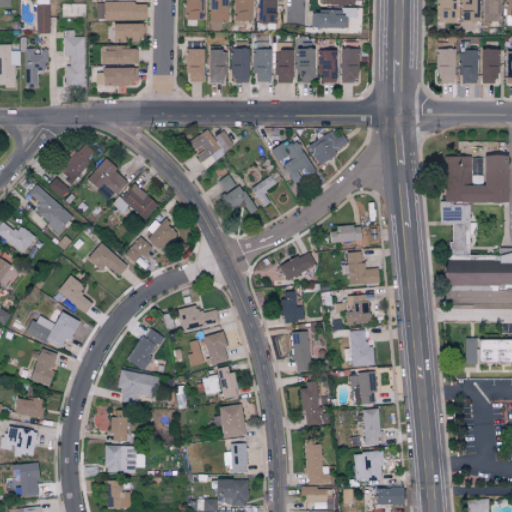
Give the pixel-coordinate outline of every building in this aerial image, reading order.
[(184,0),(184,21),(201,21),(201,0),(184,0)] [(209,0),(209,22),(226,22),(226,0),(209,0)] [(250,0),(233,0),(233,24),(250,24),(250,0)] [(256,0),(256,24),(274,25),(274,0),(256,0)] [(455,23),(454,0),(435,0),(436,24),(455,23)] [(476,0),(460,0),(460,31),(476,31),(476,0)] [(480,0),(481,23),(499,23),(498,0),(480,0)] [(95,3),(95,21),(144,20),(144,2),(95,3)] [(61,16),(84,17),(84,4),(61,4),(61,16)] [(312,10),(312,29),(346,29),(346,17),(351,17),(352,11),(312,10)] [(143,24),(110,24),(111,41),(143,41),(143,24)] [(82,37),(72,37),(72,31),(62,31),(62,56),(68,56),(68,66),(64,66),(64,87),(82,87),(82,37)] [(458,84),(473,84),(473,42),(458,42),(458,84)] [(0,87),(13,87),(12,66),(18,66),(18,51),(9,51),(9,45),(0,44),(0,87)] [(452,84),(453,45),(435,45),(434,83),(452,84)] [(102,65),(136,65),(136,50),(124,50),(124,46),(102,47),(102,65)] [(45,72),(45,52),(32,52),(32,49),(23,49),(23,88),(36,87),(36,72),(45,72)] [(202,50),(185,49),(184,82),(201,82),(202,50)] [(247,50),(230,49),(229,83),(247,83),(247,50)] [(355,49),(338,50),(338,83),(356,83),(355,49)] [(269,50),(252,50),(252,82),(268,82),(269,50)] [(311,50),(294,50),(295,82),(312,82),(311,50)] [(496,50),(479,50),(478,84),(495,84),(496,50)] [(206,51),(207,83),(225,83),(224,51),(206,51)] [(290,83),(290,51),(274,51),(274,83),(290,83)] [(333,52),(317,52),(318,83),(334,83),(333,52)] [(136,70),(94,69),(94,85),(135,86),(136,70)] [(211,137),(206,129),(186,141),(193,152),(200,163),(206,159),(207,162),(232,147),(223,130),(211,137)] [(341,133),(333,137),(330,131),(306,144),(316,162),(348,145),(341,133)] [(268,150),(277,164),(279,163),(293,184),(300,179),(296,172),(302,169),(306,176),(314,170),(295,140),(283,147),(280,142),(268,150)] [(70,182),(94,153),(81,142),(57,171),(70,182)] [(469,155),(443,156),(443,201),(505,201),(504,154),(481,155),(482,184),(469,184),(469,155)] [(126,180),(103,159),(85,179),(108,200),(126,180)] [(216,181),(224,193),(218,197),(228,213),(242,204),(248,214),(254,211),(229,172),(216,181)] [(260,207),(270,203),(264,190),(274,185),(270,176),(249,186),(260,207)] [(67,186),(52,177),(45,188),(61,197),(67,186)] [(26,193),(39,204),(32,211),(56,233),(70,217),(35,184),(26,193)] [(120,198),(143,220),(156,205),(133,184),(120,198)] [(449,255),(466,254),(465,203),(437,203),(438,222),(449,222),(449,255)] [(145,228),(150,233),(145,238),(160,251),(176,233),(162,219),(156,225),(152,221),(145,228)] [(0,221),(0,237),(21,253),(34,237),(18,225),(14,232),(0,221)] [(328,242),(359,240),(359,226),(327,227),(328,242)] [(124,252),(142,270),(146,265),(140,258),(150,247),(139,236),(124,252)] [(126,267),(99,242),(85,258),(99,270),(104,264),(117,276),(126,267)] [(277,266),(284,280),(314,264),(307,250),(277,266)] [(346,284),(377,282),(376,268),(361,268),(360,251),(344,252),(345,264),(339,265),(339,273),(346,273),(346,284)] [(511,259),(440,260),(440,285),(511,284),(511,259)] [(0,282),(4,285),(9,277),(18,283),(24,274),(0,260),(0,282)] [(91,303),(78,294),(83,287),(67,275),(54,292),(84,313),(91,303)] [(279,291),(281,321),(302,321),(301,305),(294,306),(293,291),(279,291)] [(349,303),(334,303),(334,311),(343,311),(344,324),(367,323),(366,294),(349,295),(349,303)] [(181,331),(216,322),(213,308),(195,313),(193,305),(175,309),(181,331)] [(77,320),(58,312),(53,323),(33,315),(25,334),(59,348),(63,339),(68,341),(77,320)] [(165,330),(173,328),(169,313),(161,315),(165,330)] [(126,360),(141,369),(161,336),(146,327),(126,360)] [(349,365),(371,364),(371,344),(363,344),(363,330),(347,330),(349,365)] [(200,336),(207,364),(226,360),(220,331),(200,336)] [(289,331),(290,360),(294,360),(294,370),(307,369),(307,331),(289,331)] [(463,364),(475,363),(475,337),(463,337),(463,364)] [(187,341),(190,353),(186,354),(188,366),(201,363),(196,339),(187,341)] [(56,354),(38,348),(28,379),(46,385),(56,354)] [(181,361),(179,348),(171,349),(173,362),(181,361)] [(228,373),(226,366),(215,368),(221,398),(237,395),(232,372),(228,373)] [(155,376),(118,369),(115,388),(121,389),(119,401),(135,404),(136,393),(152,396),(155,376)] [(349,373),(350,403),(373,403),(372,372),(349,373)] [(203,394),(218,392),(216,375),(201,377),(203,394)] [(302,426),(318,425),(316,381),(304,382),(304,388),(300,388),(302,426)] [(14,397),(12,414),(39,417),(41,400),(14,397)] [(222,438),(243,435),(238,403),(217,407),(222,438)] [(360,409),(362,444),(378,443),(377,408),(360,409)] [(124,440),(125,410),(110,409),(110,440),(124,440)] [(0,448),(11,450),(11,454),(32,456),(35,430),(6,427),(4,436),(0,435),(0,448)] [(228,452),(221,452),(222,464),(229,464),(230,472),(245,471),(244,442),(228,443),(228,452)] [(328,484),(328,474),(320,474),(319,443),(303,444),(303,472),(307,472),(307,485),(328,484)] [(102,472),(134,473),(134,466),(141,466),(142,454),(133,454),(134,446),(103,445),(102,472)] [(380,480),(379,451),(351,453),(352,481),(380,480)] [(19,496),(36,495),(35,463),(10,463),(11,478),(18,478),(19,496)] [(213,492),(221,492),(221,505),(245,505),(246,479),(213,479),(213,492)] [(104,508),(127,508),(127,491),(119,491),(119,480),(103,481),(104,508)] [(331,501),(330,487),(301,488),(301,502),(331,501)] [(374,504),(401,504),(401,487),(373,487),(374,504)] [(215,499),(189,500),(190,511),(215,510),(215,499)] [(486,511),(486,499),(465,499),(465,511),(486,511)]
